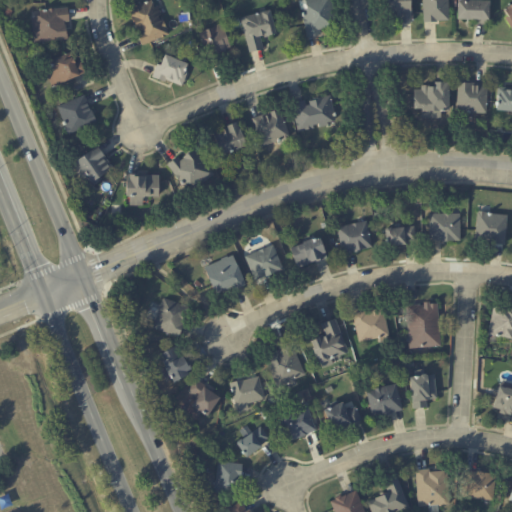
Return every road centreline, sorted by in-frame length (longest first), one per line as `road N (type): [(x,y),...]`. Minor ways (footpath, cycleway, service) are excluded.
road 1 (tertiary): [(511,171),(342,177),(43,295)]
road 2 (secondary): [(183,511),(0,66)]
road 3 (residential): [(98,0),(98,22),(140,117),(368,57)]
road 4 (secondary): [(0,191),(131,511)]
road 5 (residential): [(511,276),(401,274),(331,287),(219,340)]
road 6 (residential): [(511,448),(462,435),(409,442),(285,482)]
road 7 (residential): [(462,435),(468,274)]
road 8 (residential): [(511,58),(436,51),(368,57)]
road 9 (residential): [(392,171),(383,71),(368,57)]
road 10 (residential): [(368,57),(358,74),(368,174)]
